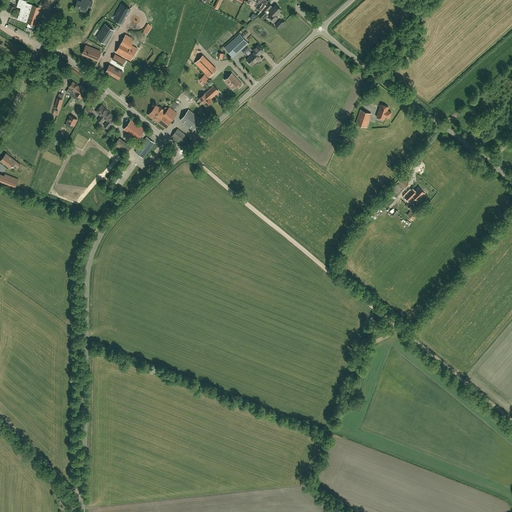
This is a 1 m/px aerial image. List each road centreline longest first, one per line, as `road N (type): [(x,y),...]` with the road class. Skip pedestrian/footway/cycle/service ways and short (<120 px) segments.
road 1 (track): [(511,419),(182,152)]
road 2 (unclassified): [(82,511),(87,269),(96,239),(182,152)]
road 3 (unclassified): [(511,181),(320,28)]
road 4 (unclassified): [(182,152),(320,28)]
